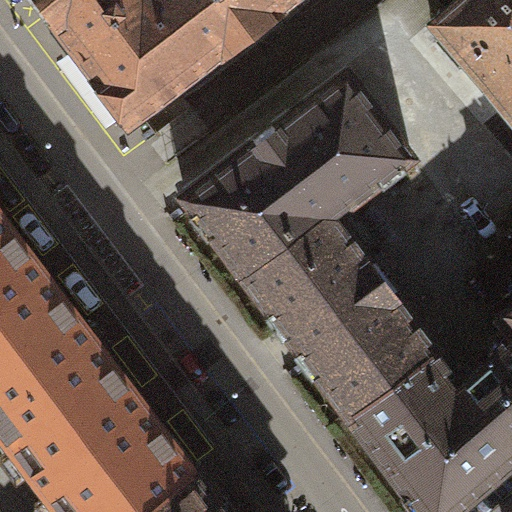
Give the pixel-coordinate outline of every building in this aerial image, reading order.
[(32,0),(37,6),(51,23),(57,18),(131,116),(283,0),(32,0)] [(511,0),(457,0),(432,21),(511,114),(511,0)] [(188,193),(242,265),(325,203),(332,212),(334,210),(411,153),(349,71),(188,193)] [(334,210),(332,212),(325,203),(242,265),(352,409),(437,345),(334,210)] [(0,407),(95,336),(0,211),(0,407)] [(511,304),(499,316),(511,330),(511,304)] [(448,511),(511,457),(511,330),(458,375),(437,345),(352,409),(429,511),(448,511)] [(95,336),(0,407),(0,419),(70,511),(134,511),(194,467),(95,336)] [(228,511),(194,467),(134,511),(228,511)]
